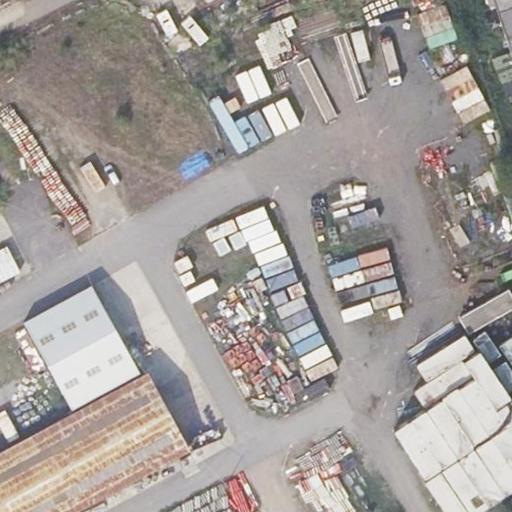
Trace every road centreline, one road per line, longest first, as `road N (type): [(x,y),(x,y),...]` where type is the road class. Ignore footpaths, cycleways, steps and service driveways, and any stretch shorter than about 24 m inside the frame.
road 1 (unknown): [(364,388),(290,219),(273,187),(253,176)]
road 2 (unknown): [(364,388),(412,355),(495,323)]
road 3 (unknown): [(422,511),(364,388)]
road 4 (unknown): [(60,281),(0,171)]
